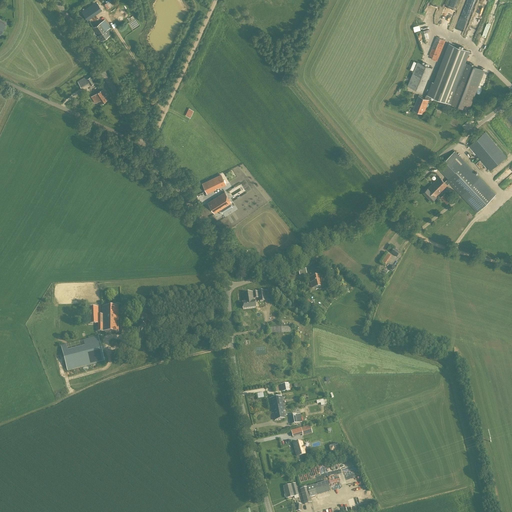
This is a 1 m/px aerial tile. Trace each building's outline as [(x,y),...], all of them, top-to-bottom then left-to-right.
[(95,4),(82,12),(87,20),(100,11),(95,4)] [(101,41),(111,34),(107,29),(106,30),(101,22),(93,27),(98,35),(97,36),(101,41)] [(438,59),(445,40),(436,37),(428,55),(431,56),(431,58),(435,61),(436,59),(438,59)] [(427,94),(425,98),(429,100),(431,96),(449,103),(469,111),(484,70),(465,62),(469,51),(450,43),(435,82),(433,82),(428,94),(427,94)] [(407,85),(423,92),(433,67),(417,61),(407,85)] [(90,85),(96,82),(90,74),(86,76),(90,85)] [(106,95),(109,93),(105,88),(91,96),(95,102),(98,100),(100,104),(108,99),(106,95)] [(429,100),(425,98),(418,95),(413,109),(424,114),(429,100)] [(190,117),(194,110),(189,108),(185,115),(190,117)] [(490,171),(506,156),(485,131),(469,146),(490,171)] [(470,187),(480,178),(461,157),(460,158),(454,151),(437,165),(443,171),(448,167),(453,173),(447,180),(466,200),(474,192),(470,187)] [(222,179),(220,175),(202,183),(205,188),(210,186),(212,190),(215,189),(215,188),(217,186),(218,188),(221,186),(218,181),(222,179)] [(432,200),(448,185),(440,176),(424,192),(432,200)] [(214,213),(231,202),(225,192),(208,203),(214,213)] [(447,204),(451,199),(445,193),(440,197),(447,204)] [(300,276),(307,274),(304,266),(298,269),(300,276)] [(311,289),(323,286),(321,276),(310,278),(311,283),(310,283),(311,289)] [(242,303),(243,310),(256,308),(255,301),(253,301),(253,298),(259,297),(260,302),(265,301),(264,291),(241,294),(242,303)] [(118,332),(118,312),(118,307),(102,307),(102,315),(98,315),(98,308),(89,308),(89,324),(98,324),(98,332),(118,332)] [(137,343),(149,329),(138,320),(126,335),(137,343)] [(290,333),(290,325),(269,326),(269,334),(290,333)] [(67,371),(105,362),(98,336),(60,346),(67,371)] [(282,392),(290,391),(288,383),(281,385),(282,392)] [(283,412),(284,412),(282,397),(270,399),(272,414),(274,413),(275,421),(284,419),(283,412)] [(302,442),(293,445),(296,457),(306,455),(305,451),(304,445),(303,445),(302,442)] [(328,447),(330,453),(331,453),(336,451),(337,451),(335,445),(329,446),(329,447),(328,447)] [(284,495),(284,498),(286,498),(286,499),(294,497),(298,496),(295,484),(283,487),(285,493),(285,494),(284,495)] [(317,496),(314,485),(307,487),(306,485),(300,487),(300,489),(304,505),(312,503),(310,497),(317,496)]
